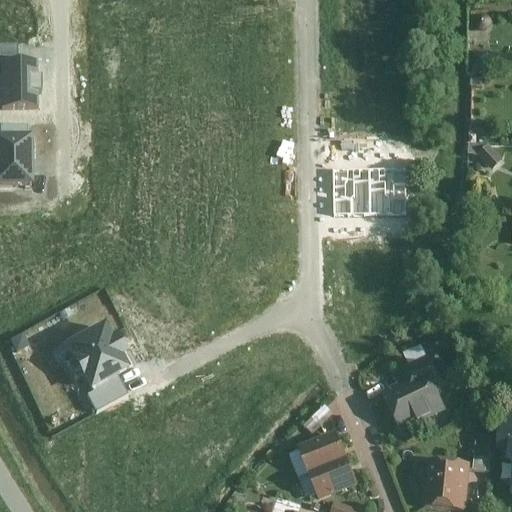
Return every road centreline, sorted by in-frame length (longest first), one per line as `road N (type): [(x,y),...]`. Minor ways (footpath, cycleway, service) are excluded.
road 1 (residential): [(305,0),(307,301),(144,384)]
road 2 (residential): [(59,0),(63,192)]
road 3 (residential): [(391,511),(344,388)]
